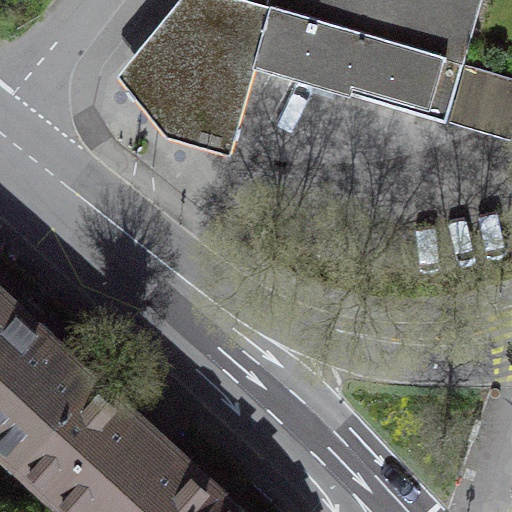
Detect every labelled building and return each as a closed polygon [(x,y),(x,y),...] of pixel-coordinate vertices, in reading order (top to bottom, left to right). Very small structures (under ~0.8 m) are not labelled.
[(254,62),(250,61),(267,2),(265,2),(258,0),(174,0),(119,71),(166,129),(228,147),(254,62)] [(267,2),(250,61),(254,62),(254,60),(335,84),(446,117),(462,59),(464,60),(481,0),(265,0),(265,2),(267,2)] [(511,74),(464,60),(462,59),(446,117),(511,137),(511,74)] [(0,431),(17,447),(88,369),(25,310),(0,288),(0,431)] [(194,511),(218,486),(153,427),(88,369),(17,447),(89,511),(194,511)] [(246,511),(247,511),(218,486),(194,511),(246,511)]
